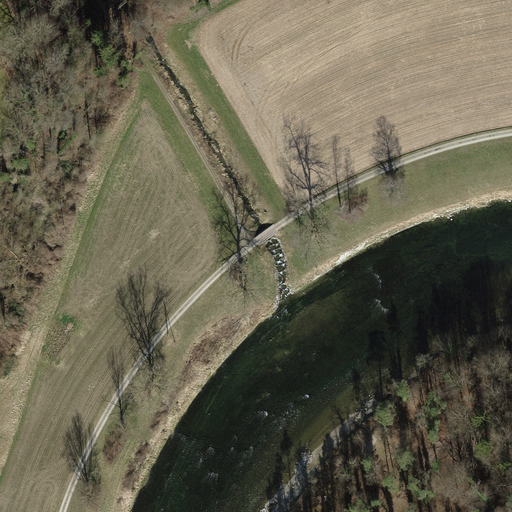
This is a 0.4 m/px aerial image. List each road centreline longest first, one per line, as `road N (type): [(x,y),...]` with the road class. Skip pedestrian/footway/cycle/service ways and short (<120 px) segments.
road 1 (track): [(62,511),(106,411),(166,325),(251,246)]
road 2 (track): [(100,0),(152,71),(251,246)]
road 3 (track): [(251,246),(373,172),(511,132)]
